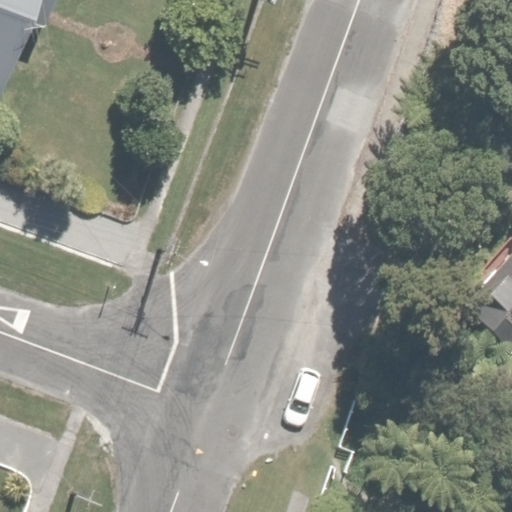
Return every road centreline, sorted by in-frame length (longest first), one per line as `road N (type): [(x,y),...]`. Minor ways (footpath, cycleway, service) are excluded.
road 1 (residential): [(360,0),(211,408)]
road 2 (residential): [(0,329),(211,408)]
